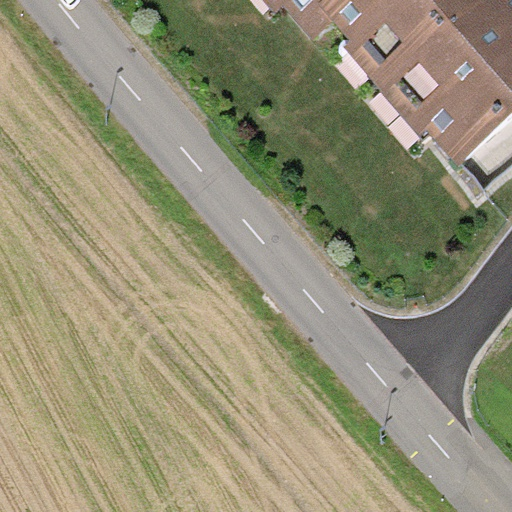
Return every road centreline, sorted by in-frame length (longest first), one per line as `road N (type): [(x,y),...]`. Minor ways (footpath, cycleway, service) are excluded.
road 1 (tertiary): [(400,400),(50,0)]
road 2 (residential): [(400,400),(511,259)]
road 3 (tertiary): [(499,511),(400,400)]
